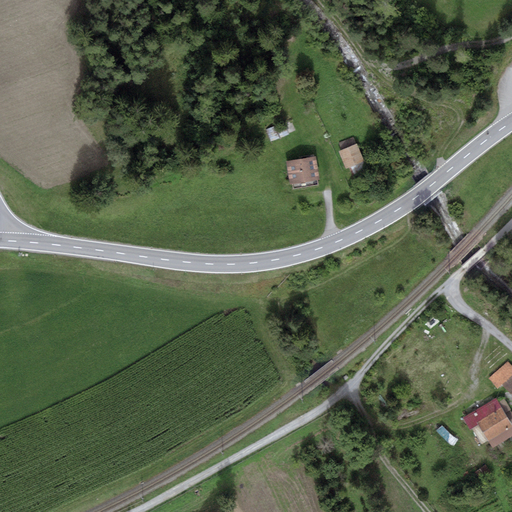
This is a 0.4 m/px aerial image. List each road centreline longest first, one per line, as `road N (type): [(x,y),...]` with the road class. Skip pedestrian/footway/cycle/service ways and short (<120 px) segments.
road 1 (secondary): [(0,241),(198,263),(286,258),(385,217),(511,122)]
road 2 (track): [(454,282),(345,392),(426,511)]
road 3 (track): [(316,0),(387,83),(460,113),(443,147),(446,172)]
road 4 (track): [(345,392),(134,511)]
road 5 (unknown): [(364,229),(355,264),(267,353),(262,398)]
road 6 (track): [(488,325),(463,401),(397,428),(357,413)]
